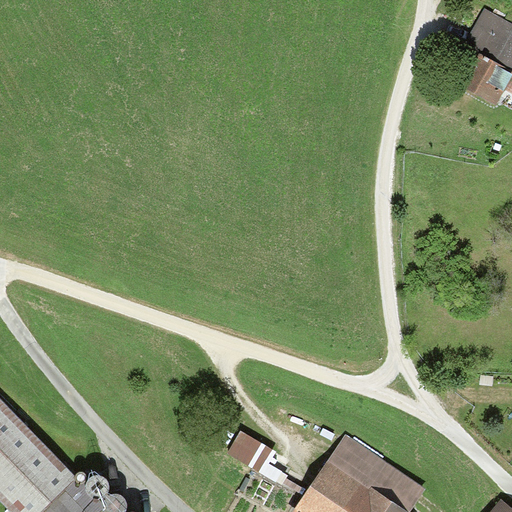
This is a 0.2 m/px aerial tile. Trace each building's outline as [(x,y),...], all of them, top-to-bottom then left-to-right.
[(474,47),(453,84),(496,108),(511,79),(511,22),(485,7),(467,39),(475,44),(474,47)] [(0,397),(0,499),(11,511),(42,511),(73,483),(78,478),(0,397)] [(330,463),(405,511),(410,511),(426,489),(346,437),(330,463)] [(241,449),(232,465),(251,475),(260,459),(241,449)] [(405,511),(330,463),(295,511),(405,511)] [(102,511),(73,483),(42,511),(102,511)] [(511,511),(501,503),(493,511),(511,511)]
